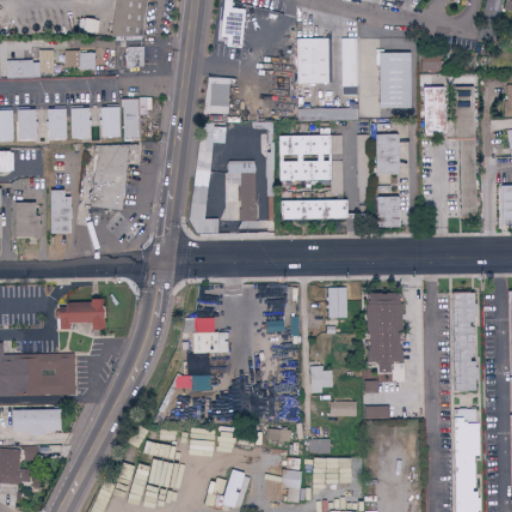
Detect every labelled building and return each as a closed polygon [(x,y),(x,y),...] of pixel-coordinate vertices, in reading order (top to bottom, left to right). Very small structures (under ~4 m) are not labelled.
[(140,39),(145,0),(113,0),(108,34),(140,39)] [(504,0),(511,0),(511,12),(502,10),(504,0)] [(98,33),(99,20),(80,19),(80,32),(98,33)] [(325,38),(294,39),(295,84),(326,83),(325,38)] [(355,38),(340,38),(340,95),(356,95),(355,38)] [(141,47),(124,47),(125,68),(141,68),(141,47)] [(51,74),(52,51),(38,50),(37,73),(51,74)] [(91,52),(62,52),(63,69),(91,69),(91,52)] [(406,108),(406,53),(375,53),(375,108),(406,108)] [(437,56),(418,55),(418,71),(436,72),(437,56)] [(4,78),(37,77),(37,60),(4,62),(4,78)] [(206,114),(225,114),(227,79),(207,78),(206,114)] [(511,85),(502,86),(503,118),(511,117),(511,85)] [(440,87),(419,88),(420,136),(441,135),(440,87)] [(469,88),(448,88),(449,138),(455,138),(456,220),(470,220),(469,88)] [(140,115),(147,115),(147,98),(136,98),(136,140),(140,140),(140,115)] [(123,139),(135,139),(135,99),(122,100),(123,139)] [(98,137),(116,138),(116,107),(98,107),(98,137)] [(43,138),(64,139),(66,109),(44,108),(43,138)] [(89,139),(90,109),(67,108),(67,138),(89,139)] [(0,140),(35,140),(34,110),(0,110),(0,140)] [(232,142),(247,143),(248,124),(233,123),(232,142)] [(210,150),(211,143),(223,144),(224,126),(200,125),(199,150),(210,150)] [(327,135),(274,137),(275,181),(328,180),(327,135)] [(367,135),(356,136),(357,155),(368,154),(367,135)] [(394,175),(394,135),(372,135),(372,175),(394,175)] [(342,154),(341,136),(329,136),(330,155),(342,154)] [(96,143),(90,207),(121,210),(126,163),(136,163),(138,147),(96,143)] [(255,234),(254,162),(227,163),(227,202),(238,202),(238,234),(255,234)] [(214,235),(216,220),(202,218),(206,187),(191,185),(187,223),(195,224),(194,233),(214,235)] [(511,185),(497,186),(497,225),(511,224),(511,185)] [(46,233),(66,234),(66,197),(59,197),(60,191),(47,190),(46,233)] [(394,197),(372,197),(372,227),(394,228),(394,197)] [(342,200),(276,201),(276,220),(342,219),(342,200)] [(30,202),(11,203),(12,237),(35,236),(35,215),(31,216),(30,202)] [(227,211),(232,211),(231,218),(237,219),(239,203),(227,202),(227,211)] [(344,288),(325,288),(326,319),(345,318),(344,288)] [(362,293),(362,363),(376,363),(376,373),(388,373),(388,362),(397,362),(397,293),(362,293)] [(450,392),(472,391),(472,362),(468,362),(467,323),(471,323),(471,293),(448,293),(450,392)] [(85,330),(103,329),(102,302),(55,303),(56,330),(66,329),(66,324),(85,323),(85,330)] [(225,353),(225,333),(213,333),(213,319),(183,320),(183,333),(188,333),(188,353),(225,353)] [(72,354),(1,355),(0,343),(0,397),(72,396),(72,354)] [(188,392),(208,391),(206,358),(187,358),(188,392)] [(389,383),(401,382),(401,364),(389,364),(389,383)] [(331,371),(322,372),(321,367),(310,367),(311,393),(322,393),(321,388),(331,388),(331,371)] [(376,382),(362,381),(362,393),(375,394),(376,382)] [(353,402),(326,403),(327,417),(353,417),(353,402)] [(363,419),(387,419),(386,407),(362,407),(363,419)] [(54,410),(7,411),(8,434),(55,433),(54,410)] [(288,442),(289,431),(267,430),(267,441),(288,442)] [(176,452),(179,441),(164,437),(161,448),(176,452)] [(309,440),(309,454),(329,454),(329,439),(309,440)] [(36,447),(22,446),(22,463),(36,463),(36,447)] [(300,472),(280,470),(278,488),(287,489),(286,502),(297,503),(300,472)] [(218,503),(238,509),(248,477),(228,471),(218,503)]
